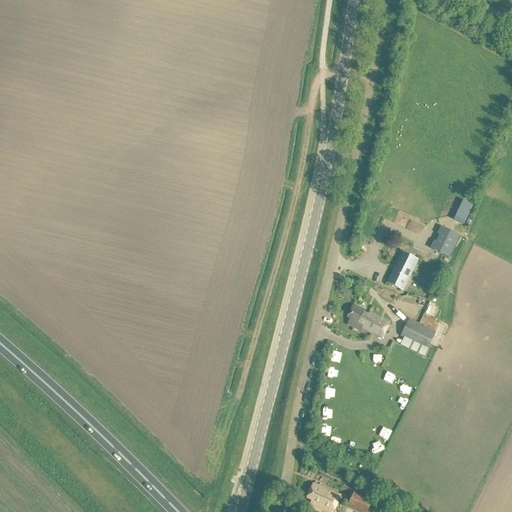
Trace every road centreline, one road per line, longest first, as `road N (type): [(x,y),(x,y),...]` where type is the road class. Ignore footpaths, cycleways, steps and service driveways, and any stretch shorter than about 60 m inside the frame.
road 1 (tertiary): [(239,511),(314,225),(352,0)]
road 2 (unclassified): [(283,503),(297,398),(385,0)]
road 3 (trunk): [(177,511),(0,345)]
